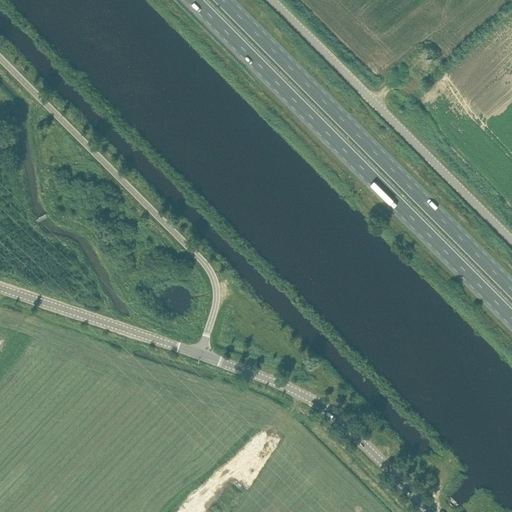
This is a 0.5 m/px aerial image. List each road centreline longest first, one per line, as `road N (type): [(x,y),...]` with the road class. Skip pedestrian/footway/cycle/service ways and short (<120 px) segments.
road 1 (trunk): [(191,0),(511,320)]
road 2 (trunk): [(511,288),(223,0)]
road 3 (unclassified): [(0,60),(210,270),(215,298),(201,354)]
road 4 (unclassified): [(511,241),(270,0)]
road 5 (tertiary): [(430,511),(307,396),(201,354)]
road 6 (tertiary): [(201,354),(0,287)]
